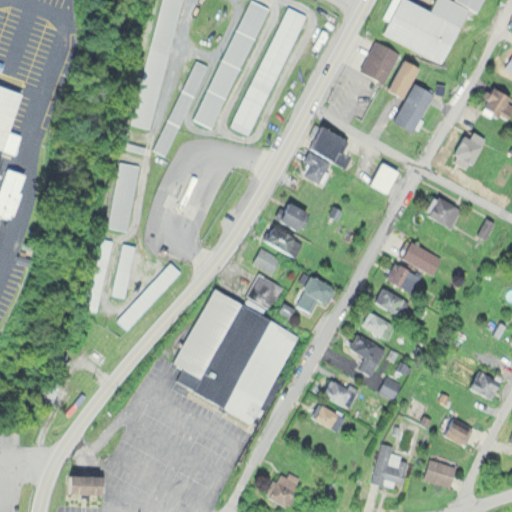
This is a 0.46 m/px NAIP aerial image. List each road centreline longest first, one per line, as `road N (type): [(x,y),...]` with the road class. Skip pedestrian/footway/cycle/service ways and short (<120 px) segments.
road 1 (tertiary): [(37,511),(69,435),(234,236),(369,0)]
road 2 (residential): [(225,511),(511,9)]
road 3 (residential): [(511,217),(311,102)]
road 4 (residential): [(462,511),(511,403)]
